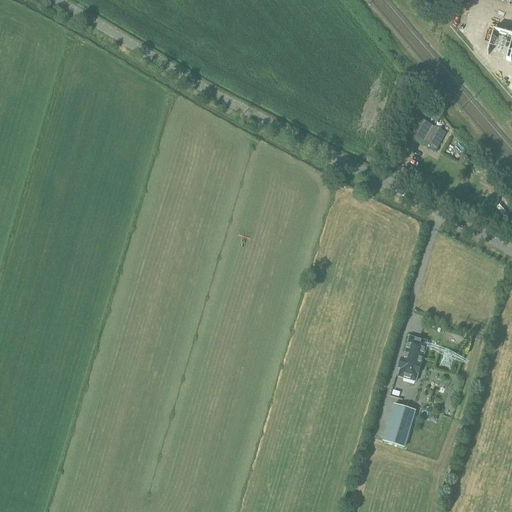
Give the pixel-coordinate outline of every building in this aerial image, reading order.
[(442,117),(420,92),(411,108),(438,123),(442,117)] [(408,131),(410,132),(419,115),(408,109),(392,141),(400,145),(408,131)] [(446,134),(418,119),(408,137),(436,152),(446,134)] [(464,156),(459,165),(466,169),(471,160),(464,156)] [(398,369),(400,370),(398,377),(415,382),(417,375),(420,365),(426,343),(409,338),(403,359),(401,359),(398,369)] [(405,449),(416,412),(394,405),(383,442),(405,449)]
